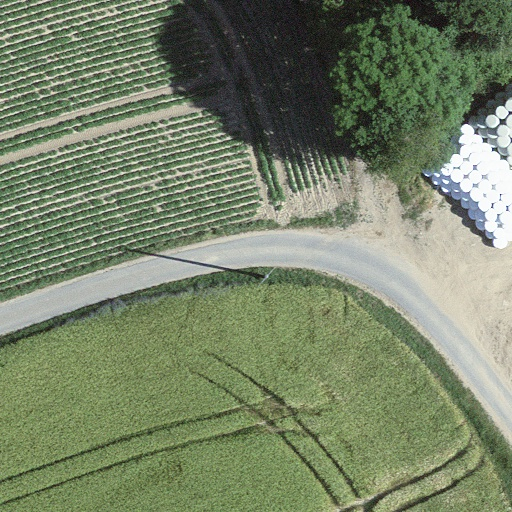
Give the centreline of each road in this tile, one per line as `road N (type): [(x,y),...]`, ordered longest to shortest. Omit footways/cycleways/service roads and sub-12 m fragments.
road 1 (track): [(0,321),(263,244),(395,272),(358,126),(291,0)]
road 2 (unclassified): [(395,272),(511,410)]
